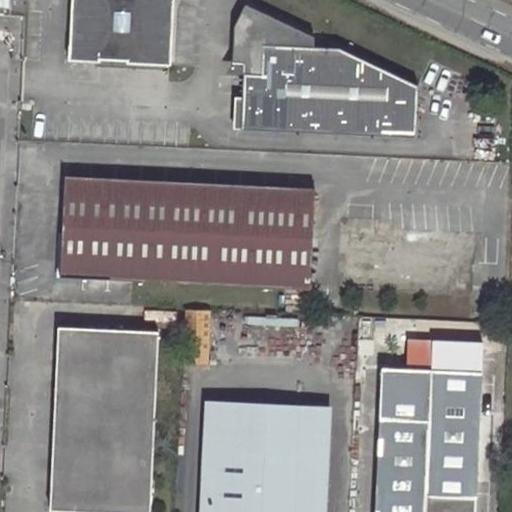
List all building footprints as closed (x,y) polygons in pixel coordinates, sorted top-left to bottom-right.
[(71,0),(68,61),(171,66),(173,0),(71,0)] [(243,75),(241,131),(415,139),(418,86),(339,49),(313,49),(314,37),(245,5),(234,27),(233,63),(244,63),(243,75)] [(244,63),(233,63),(232,74),(243,75),(244,63)] [(59,278),(309,291),(313,189),(64,177),(59,278)] [(474,240),(342,233),(339,292),(471,299),(474,240)] [(57,327),(48,511),(68,511),(149,511),(157,332),(57,327)] [(430,340),(415,339),(415,351),(429,352),(430,340)] [(378,367),(371,511),(474,511),(483,341),(430,340),(429,352),(428,369),(378,367)] [(214,448),(320,453),(322,406),(217,401),(214,448)] [(316,511),(320,453),(214,448),(212,476),(203,475),(200,511),(316,511)]
